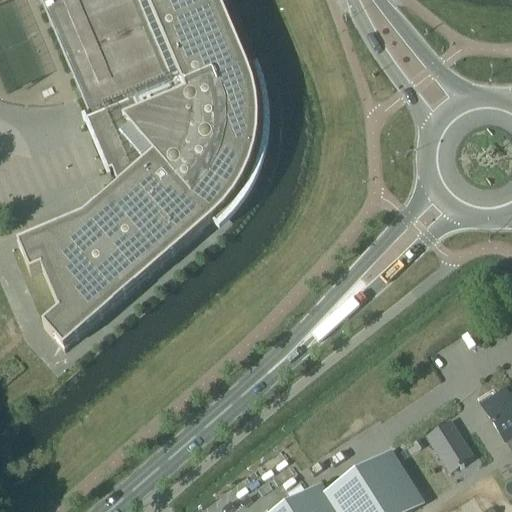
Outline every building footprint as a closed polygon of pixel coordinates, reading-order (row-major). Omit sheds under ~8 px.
[(17,250),(30,280),(41,275),(59,317),(42,331),(63,355),(211,227),(219,235),(226,228),(235,218),(243,208),(250,196),(256,184),(261,171),(265,158),(267,145),(269,132),(269,123),(268,109),(266,96),(262,83),(257,70),(247,73),(216,0),(37,0),(90,124),(83,127),(94,151),(105,178),(111,175),(118,191),(83,222),(17,250)] [(21,128),(0,135),(0,146),(5,160),(30,152),(21,128)] [(505,393),(481,409),(506,447),(511,442),(511,399),(510,400),(505,393)] [(461,444),(438,460),(449,478),(473,463),(461,444)] [(416,511),(423,508),(390,457),(326,498),(321,491),(286,511),(416,511)]
